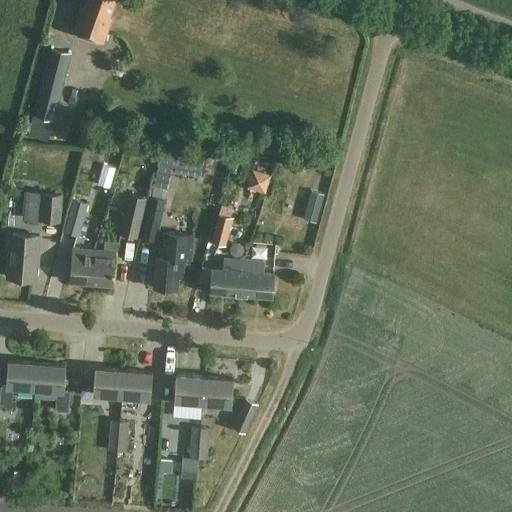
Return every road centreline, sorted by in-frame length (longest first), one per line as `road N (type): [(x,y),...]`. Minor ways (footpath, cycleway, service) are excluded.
road 1 (unclassified): [(0,320),(281,344),(305,339),(390,22)]
road 2 (track): [(305,339),(300,365),(224,511)]
road 3 (unclassified): [(511,66),(390,22)]
